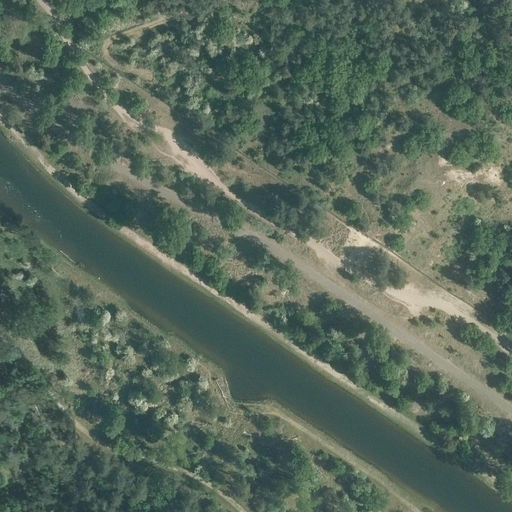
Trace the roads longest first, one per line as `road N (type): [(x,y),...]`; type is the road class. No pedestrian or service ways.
road 1 (track): [(511,410),(283,255),(69,137),(0,75)]
road 2 (unknown): [(42,0),(111,103),(165,120),(213,181),(388,292),(460,316),(511,349)]
